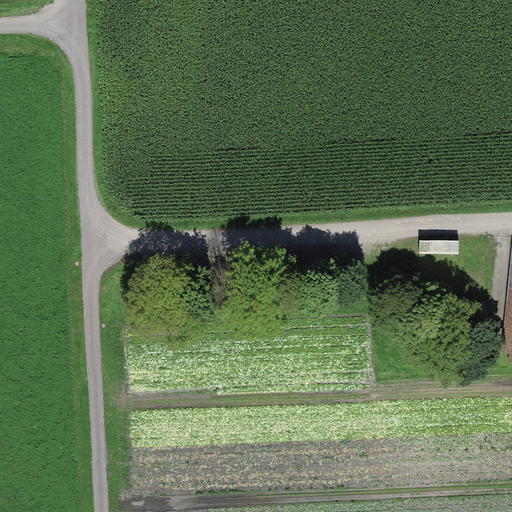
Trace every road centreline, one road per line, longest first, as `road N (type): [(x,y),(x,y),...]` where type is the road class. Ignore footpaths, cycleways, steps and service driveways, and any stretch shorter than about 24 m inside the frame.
road 1 (track): [(82,20),(109,511)]
road 2 (track): [(98,240),(511,223)]
